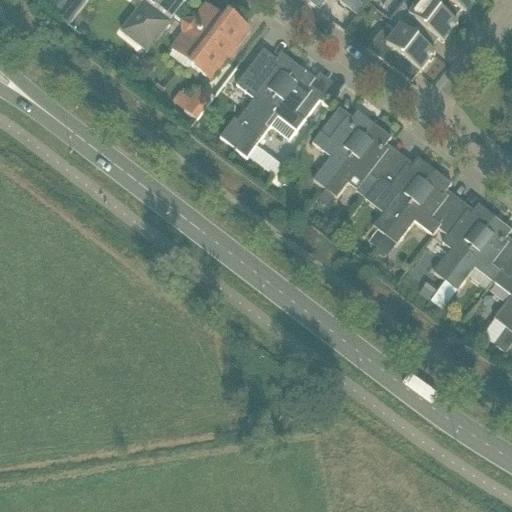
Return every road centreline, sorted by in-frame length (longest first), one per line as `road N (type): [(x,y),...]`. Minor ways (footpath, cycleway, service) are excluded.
road 1 (primary): [(511,459),(379,371),(33,102)]
road 2 (residential): [(423,121),(266,0)]
road 3 (residential): [(511,7),(423,121)]
